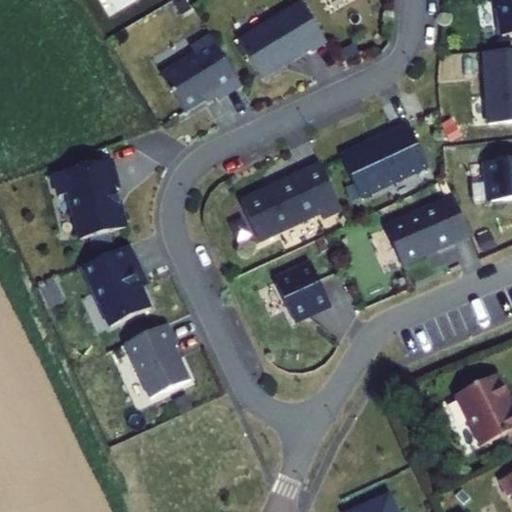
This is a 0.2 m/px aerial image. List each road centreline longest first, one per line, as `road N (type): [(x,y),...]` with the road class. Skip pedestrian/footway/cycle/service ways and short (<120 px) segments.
road 1 (residential): [(412,0),(411,38),(400,62),(199,161),(175,195),(175,233),(250,397),(311,435)]
road 2 (residential): [(311,435),(384,321),(511,268)]
